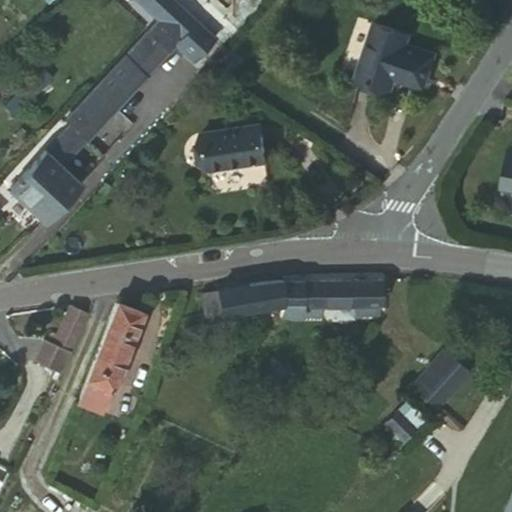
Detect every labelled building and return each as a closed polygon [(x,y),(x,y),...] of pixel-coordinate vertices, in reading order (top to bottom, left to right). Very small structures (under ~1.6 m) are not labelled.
[(139,0),(159,18),(119,60),(137,77),(170,39),(189,56),(211,32),(176,0),(139,0)] [(349,71),(383,84),(387,70),(389,64),(399,35),(403,26),(368,14),(349,71)] [(428,45),(399,35),(389,64),(418,73),(428,45)] [(82,138),(137,77),(119,60),(63,120),(82,138)] [(416,79),(418,73),(389,64),(387,70),(416,79)] [(8,116),(47,82),(39,72),(1,107),(8,116)] [(186,183),(245,174),(238,137),(180,148),(186,183)] [(495,186),(511,188),(511,145),(500,144),(495,186)] [(39,221),(76,184),(42,151),(5,190),(39,221)] [(311,284),(276,284),(277,306),(274,318),(317,318),(317,307),(351,307),(351,317),(370,317),(370,307),(376,307),(376,281),(312,281),(311,284)] [(277,306),(276,284),(196,295),(199,317),(277,306)] [(139,314),(113,304),(75,402),(101,413),(139,314)] [(45,360),(60,366),(83,317),(65,310),(49,349),(45,360)] [(31,365),(56,377),(60,366),(45,360),(49,349),(40,345),(31,365)] [(464,378),(439,354),(404,391),(427,414),(464,378)] [(377,430),(394,448),(407,436),(390,418),(377,430)]
